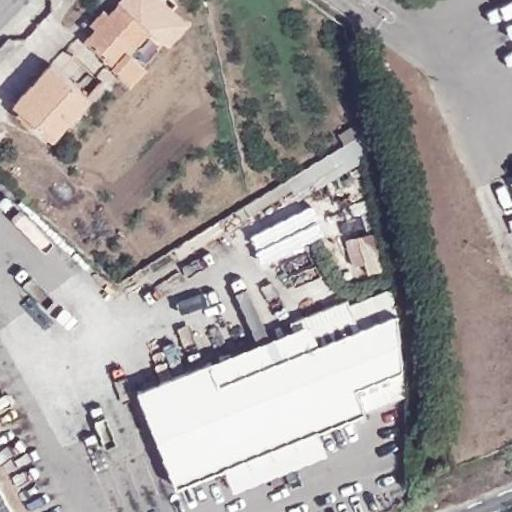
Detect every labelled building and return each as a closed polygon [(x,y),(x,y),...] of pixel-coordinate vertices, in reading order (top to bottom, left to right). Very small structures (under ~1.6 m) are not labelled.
[(90,20),(97,26),(87,37),(132,79),(144,67),(126,51),(147,28),(167,47),(190,22),(165,0),(118,0),(109,11),(103,5),(90,20)] [(88,96),(51,61),(14,103),(52,137),(88,96)] [(366,269),(382,264),(371,227),(355,231),(366,269)] [(410,315),(409,310),(403,285),(355,304),(364,327),(330,340),(229,379),(220,356),(149,383),(186,479),(233,461),(327,425),(374,407),(415,392),(413,365),(410,315)] [(330,340),(321,317),(220,356),(229,379),(330,340)] [(242,484),(336,448),(327,425),(233,461),(242,484)] [(0,511),(14,511),(0,486),(0,511)]
